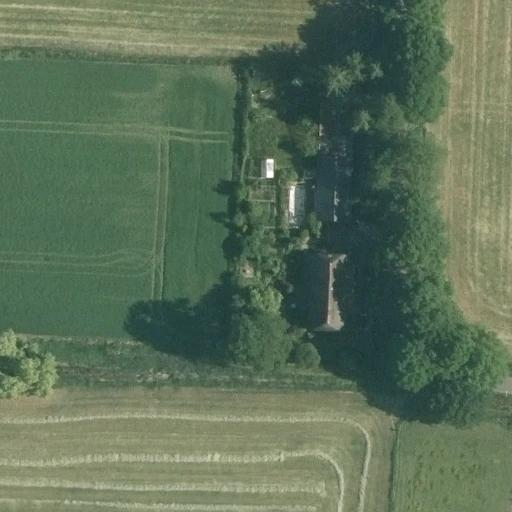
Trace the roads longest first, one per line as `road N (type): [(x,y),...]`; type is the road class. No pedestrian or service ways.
road 1 (track): [(0,352),(462,374)]
road 2 (unclassified): [(511,387),(442,361),(401,307),(393,242),(402,0)]
